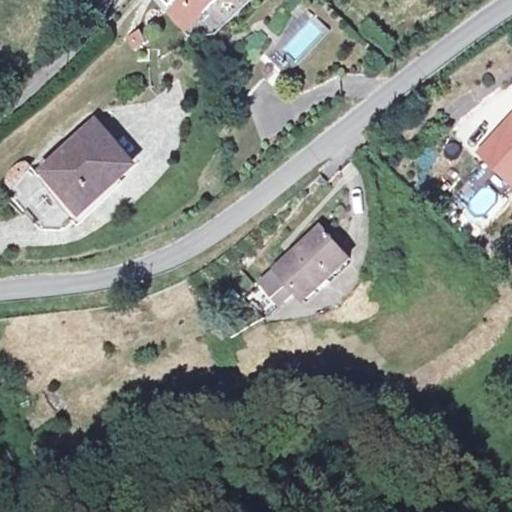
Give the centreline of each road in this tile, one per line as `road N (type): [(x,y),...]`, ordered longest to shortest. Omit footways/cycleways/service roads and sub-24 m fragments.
road 1 (tertiary): [(0,290),(125,273),(198,240),(511,4)]
road 2 (unclassified): [(110,0),(0,100)]
